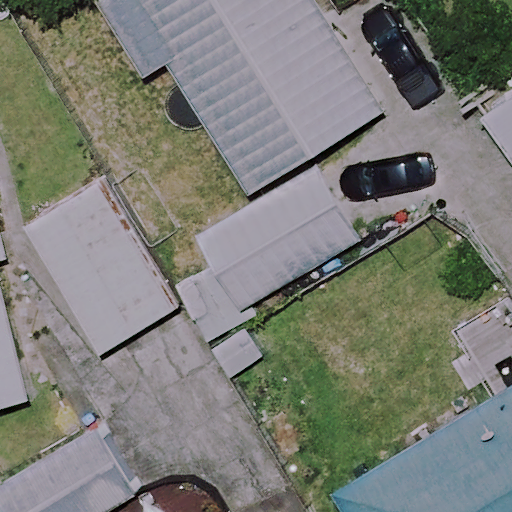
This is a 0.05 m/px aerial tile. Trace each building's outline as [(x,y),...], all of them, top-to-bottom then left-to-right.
[(382,113),(317,0),(108,0),(149,73),(178,56),(252,186),(382,113)] [(511,99),(490,114),(511,146),(511,99)] [(368,241),(334,173),(214,233),(249,301),(368,241)] [(182,307),(108,178),(33,221),(106,350),(182,307)] [(0,407),(34,399),(0,250),(0,407)] [(511,511),(511,402),(355,488),(368,511),(511,511)] [(102,511),(145,489),(112,426),(0,484),(0,489),(11,511),(102,511)]
